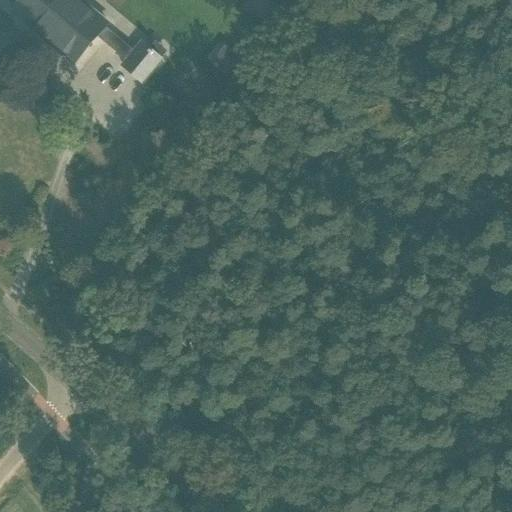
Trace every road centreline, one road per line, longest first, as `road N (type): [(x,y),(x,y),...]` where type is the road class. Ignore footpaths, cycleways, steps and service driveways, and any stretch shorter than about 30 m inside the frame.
road 1 (tertiary): [(230,511),(74,378)]
road 2 (unclassified): [(0,472),(74,378)]
